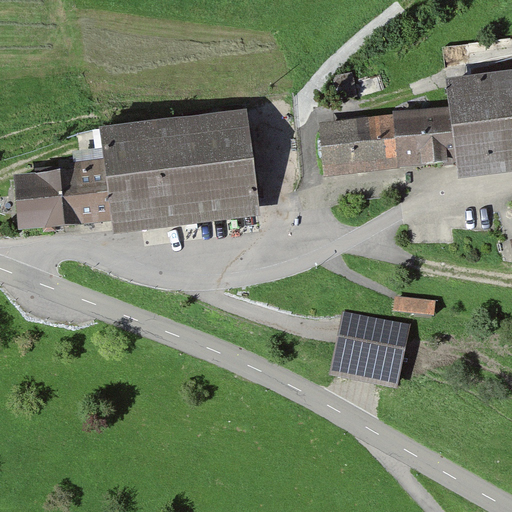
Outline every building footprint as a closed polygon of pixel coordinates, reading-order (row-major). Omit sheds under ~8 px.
[(511,74),(446,84),(449,111),(457,166),(459,184),(511,177),(511,74)] [(449,111),(392,117),(398,172),(457,166),(449,111)] [(100,133),(102,152),(112,224),(114,240),(261,221),(247,114),(100,133)] [(398,172),(392,117),(318,126),(325,181),(398,172)] [(69,175),(15,181),(21,234),(112,224),(102,152),(73,155),(75,168),(69,168),(69,175)] [(491,214),(461,218),(463,233),(493,230),(491,214)] [(437,303),(396,298),(394,314),(435,318),(437,303)] [(343,313),(330,380),(398,393),(411,327),(343,313)]
